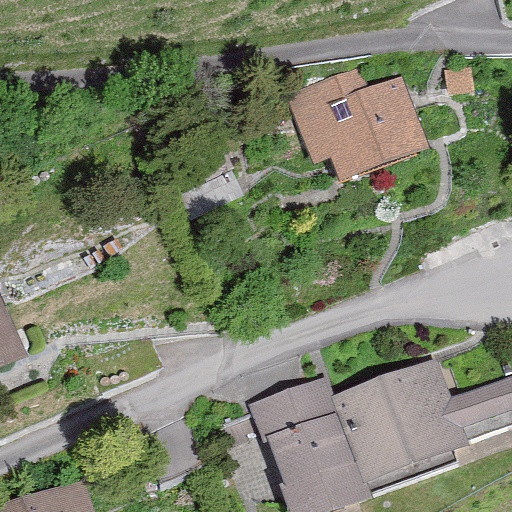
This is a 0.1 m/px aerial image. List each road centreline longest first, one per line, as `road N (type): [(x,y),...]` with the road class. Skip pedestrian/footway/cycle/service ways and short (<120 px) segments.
road 1 (residential): [(511,282),(0,449)]
road 2 (residential): [(511,37),(289,33),(0,69)]
